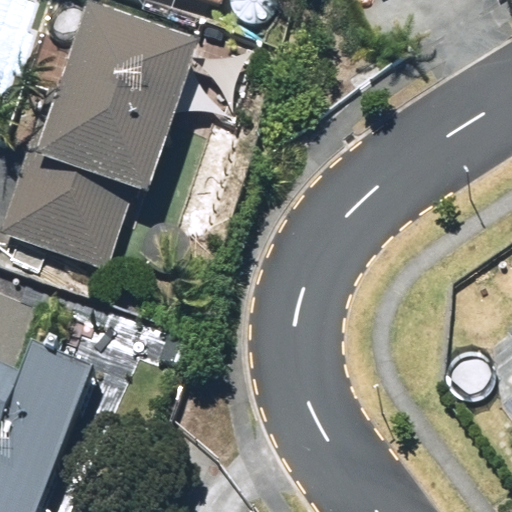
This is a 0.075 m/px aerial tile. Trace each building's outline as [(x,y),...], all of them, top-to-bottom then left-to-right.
[(175,0),(227,16),(231,0),(175,0)] [(10,245),(113,281),(138,209),(160,217),(212,69),(105,31),(78,106),(61,99),(10,245)] [(169,222),(160,223),(155,225),(151,228),(146,231),(143,235),(140,240),(138,244),(137,250),(137,255),(138,260),(139,265),(142,270),(145,274),(149,278),(153,281),(158,283),(164,284),(169,285),(174,284),(179,283),(184,280),(188,277),(192,273),(195,269),(198,264),(199,259),(199,254),(199,248),(197,243),(195,238),(192,234),(188,230),(184,227),(179,224),(174,223),(169,222)] [(511,329),(507,333),(511,339),(511,397),(503,404),(511,415),(511,329)] [(0,511),(57,511),(105,389),(44,365),(32,396),(0,384),(0,511)]
